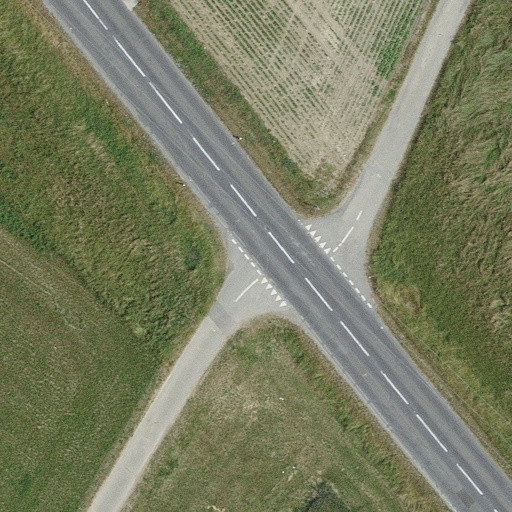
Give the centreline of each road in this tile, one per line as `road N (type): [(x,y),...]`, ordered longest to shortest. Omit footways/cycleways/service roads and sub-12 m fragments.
road 1 (tertiary): [(83,0),(497,511)]
road 2 (track): [(308,280),(348,237),(453,0)]
road 3 (track): [(109,511),(241,295),(287,253)]
